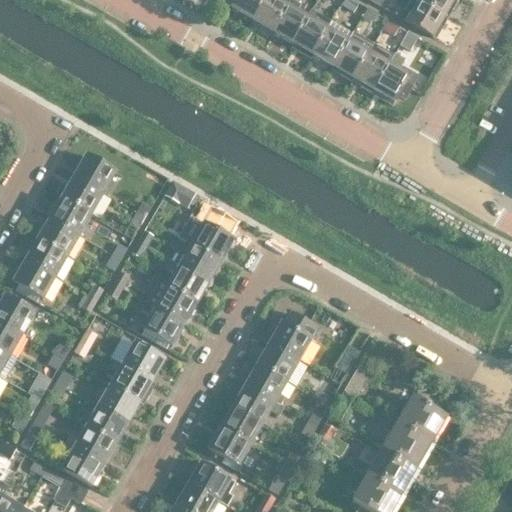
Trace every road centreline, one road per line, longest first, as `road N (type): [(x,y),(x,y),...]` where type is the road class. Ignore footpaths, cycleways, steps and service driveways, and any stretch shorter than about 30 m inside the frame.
road 1 (residential): [(125,511),(272,258),(505,392)]
road 2 (residential): [(413,167),(125,0)]
road 3 (residential): [(509,0),(413,167)]
road 4 (residential): [(0,221),(50,133),(0,104)]
road 5 (residential): [(438,511),(505,392)]
